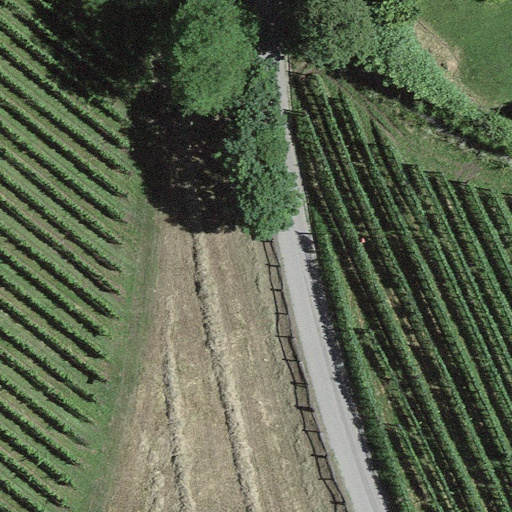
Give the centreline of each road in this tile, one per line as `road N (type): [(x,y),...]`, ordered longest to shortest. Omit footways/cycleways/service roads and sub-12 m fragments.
road 1 (residential): [(362,511),(335,440),(271,183),(254,0)]
road 2 (track): [(511,156),(494,152),(266,0)]
